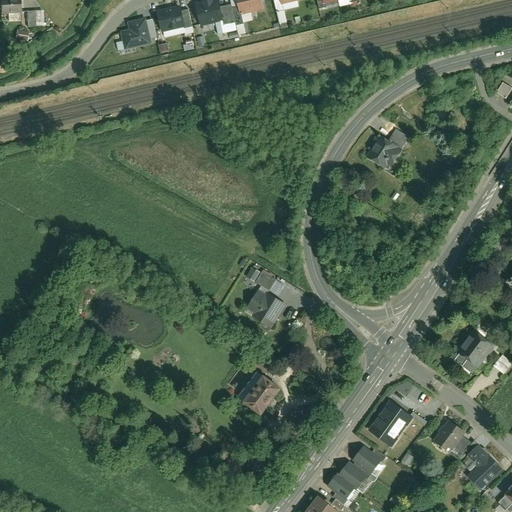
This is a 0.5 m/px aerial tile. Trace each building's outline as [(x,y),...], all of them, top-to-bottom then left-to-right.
[(19,0),(0,0),(0,13),(20,12),(19,0)] [(164,0),(156,2),(160,25),(184,20),(181,6),(179,0),(164,0)] [(218,0),(194,0),(199,20),(222,14),(219,2),(218,0)] [(230,0),(225,0),(219,2),(222,14),(223,18),(234,15),(231,2),(230,0)] [(241,8),(238,0),(237,0),(231,2),(234,15),(235,18),(243,16),(241,8)] [(273,0),(276,9),(283,8),(280,0),(273,0)] [(187,4),(181,6),(184,20),(191,19),(187,4)] [(42,9),(26,10),(27,28),(42,27),(42,9)] [(277,11),(278,23),(285,22),(284,10),(277,11)] [(6,21),(18,20),(18,13),(6,14),(6,21)] [(237,34),(244,33),(242,24),(235,25),(237,34)] [(14,39),(25,41),(26,31),(15,30),(14,39)] [(503,82),(497,92),(506,98),(511,87),(503,82)] [(409,136),(396,128),(389,137),(402,146),(409,136)] [(379,134),(365,155),(387,170),(401,148),(379,134)] [(396,199),(401,194),(397,191),(392,197),(396,199)] [(245,267),(250,260),(245,257),(240,264),(245,267)] [(256,280),(262,271),(254,266),(248,276),(256,280)] [(256,281),(271,290),(278,278),(264,269),(256,281)] [(250,316),(271,329),(287,303),(267,291),(265,294),(256,289),(245,307),(253,312),(250,316)] [(460,352),(454,359),(472,372),(493,344),(473,329),(457,350),(460,352)] [(511,362),(502,354),(492,365),(503,374),(511,363),(511,362)] [(236,394),(260,413),(280,386),(256,368),(236,394)] [(389,400),(368,429),(390,445),(411,416),(389,400)] [(414,412),(411,416),(424,425),(427,421),(414,412)] [(448,419),(433,440),(449,452),(453,446),(461,435),(464,431),(448,419)] [(470,442),(461,435),(453,446),(462,453),(465,449),(470,442)] [(468,453),(477,443),(474,439),(470,442),(465,449),(468,453)] [(468,453),(466,455),(477,465),(466,476),(480,489),(502,467),(477,443),(468,453)] [(362,447),(353,459),(358,463),(370,472),(379,460),(370,453),(362,447)] [(375,447),(370,453),(379,460),(381,462),(386,455),(375,447)] [(410,465),(416,457),(408,452),(403,460),(410,465)] [(347,463),(338,474),(354,486),(355,488),(364,476),(354,468),(347,463)] [(358,463),(354,468),(364,476),(355,488),(362,492),(371,480),(374,481),(377,477),(370,472),(358,463)] [(336,473),(328,485),(334,490),(345,498),(354,486),(338,474),(336,473)] [(511,482),(503,491),(505,494),(499,500),(506,508),(511,502),(511,482)] [(345,498),(334,490),(331,494),(334,497),(343,504),(346,499),(345,498)] [(402,499),(395,494),(391,499),(398,505),(402,499)] [(303,511),(336,511),(337,511),(317,495),(303,511)] [(343,504),(334,497),(330,502),(340,510),(344,505),(343,504)]
